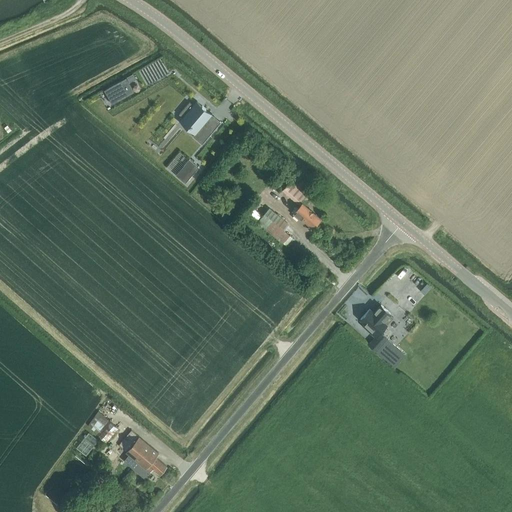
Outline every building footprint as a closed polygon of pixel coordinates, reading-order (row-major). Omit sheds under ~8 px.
[(133,74),(127,77),(130,82),(136,79),(133,74)] [(126,78),(104,90),(112,104),(134,92),(126,78)] [(189,102),(179,114),(182,117),(179,121),(180,121),(183,118),(197,130),(194,133),(195,134),(193,136),(202,144),(213,131),(204,123),(212,114),(211,113),(211,114),(206,109),(202,106),(197,102),(197,101),(192,105),(189,102)] [(189,159),(176,175),(185,183),(199,167),(189,159)] [(282,190),(302,207),(301,209),(300,209),(295,215),(304,223),(306,221),(313,227),(321,219),(309,209),(305,206),(313,197),(312,195),(317,190),(297,173),(282,190)] [(283,229),(288,223),(270,208),(258,221),(283,243),(289,235),(283,229)] [(308,255),(293,243),(289,247),(304,260),(308,255)] [(387,325),(383,322),(390,314),(390,313),(381,305),(374,313),(369,309),(360,319),(365,323),(363,326),(375,337),(368,344),(376,351),(377,350),(387,339),(380,332),(387,325)] [(404,340),(409,345),(414,340),(408,336),(404,340)] [(395,346),(387,339),(377,350),(384,357),(387,355),(389,357),(395,351),(392,348),(395,346)] [(106,442),(118,428),(109,420),(97,434),(106,442)] [(132,430),(119,446),(130,455),(137,461),(132,467),(145,478),(153,468),(160,474),(167,466),(156,456),(159,453),(132,430)]
